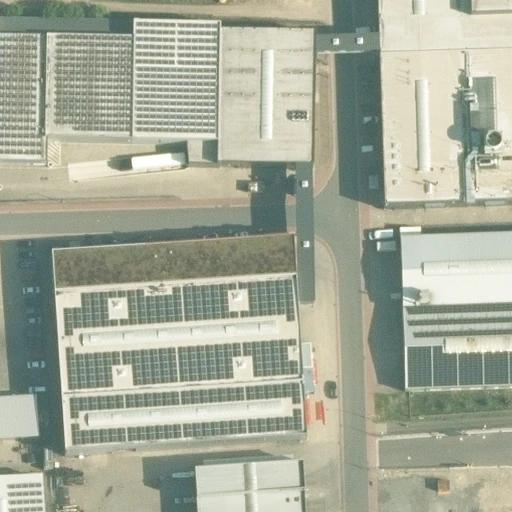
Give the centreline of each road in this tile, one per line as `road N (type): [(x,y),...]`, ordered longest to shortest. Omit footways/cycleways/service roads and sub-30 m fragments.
road 1 (residential): [(0,232),(343,220)]
road 2 (residential): [(343,220),(357,511)]
road 3 (residential): [(339,20),(343,220)]
